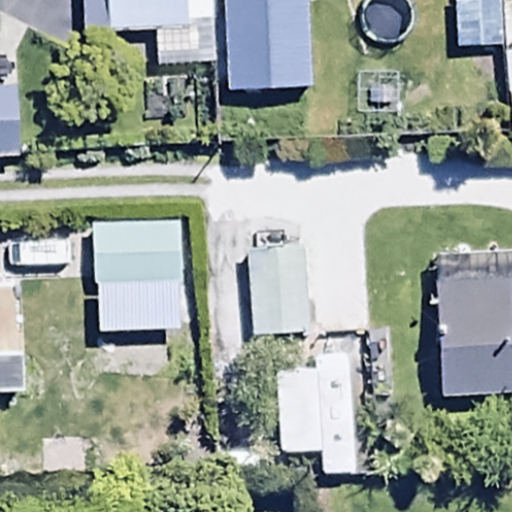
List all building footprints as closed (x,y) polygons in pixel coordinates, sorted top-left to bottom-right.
[(78,0),(78,40),(187,41),(187,34),(209,34),(209,0),(78,0)] [(499,54),(495,0),(452,0),(454,9),(450,10),(452,57),(499,54)] [(13,98),(0,98),(0,167),(16,167),(13,98)] [(173,225),(88,230),(93,340),(179,336),(173,225)] [(302,254),(246,256),(249,345),(305,343),(302,254)] [(511,291),(432,293),(434,408),(511,407),(511,291)] [(312,374),(276,375),(279,460),(317,459),(318,486),(368,484),(364,362),(312,364),(312,374)] [(0,409),(20,409),(18,364),(0,364),(0,409)]
